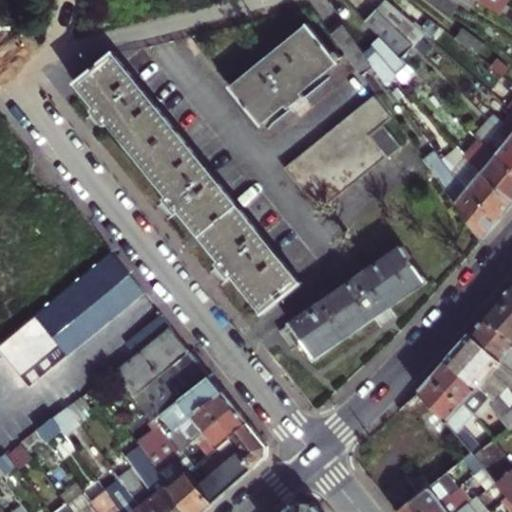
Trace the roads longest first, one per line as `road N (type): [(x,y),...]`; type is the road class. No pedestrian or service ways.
road 1 (residential): [(0,65),(314,454)]
road 2 (tertiary): [(314,454),(511,254)]
